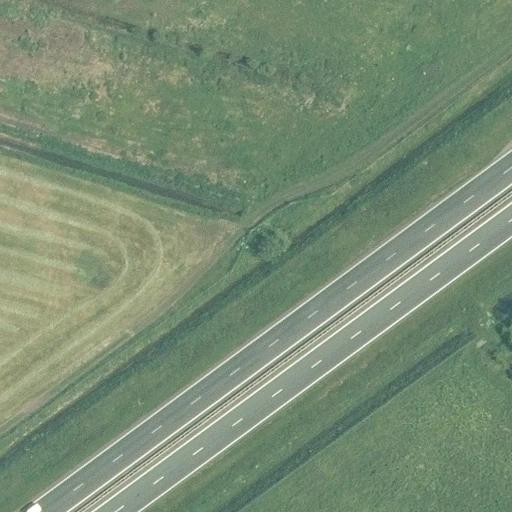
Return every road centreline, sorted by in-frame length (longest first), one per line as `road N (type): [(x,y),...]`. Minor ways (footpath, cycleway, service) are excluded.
road 1 (track): [(511,45),(351,161),(259,211),(197,276),(0,429)]
road 2 (trunk): [(511,169),(46,511)]
road 3 (trunk): [(115,511),(511,220)]
